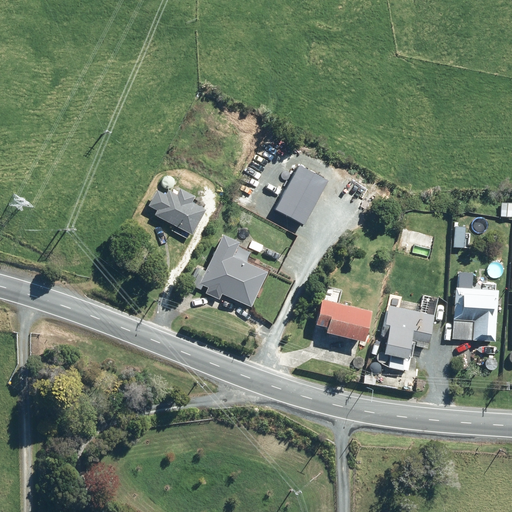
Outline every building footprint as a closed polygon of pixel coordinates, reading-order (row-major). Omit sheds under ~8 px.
[(201,95),(198,100),(203,103),(206,97),(201,95)] [(275,210),(304,225),(327,182),(298,166),(275,210)] [(156,193),(153,200),(160,204),(154,216),(192,235),(205,210),(190,203),(192,197),(177,189),(175,195),(166,190),(163,197),(156,193)] [(501,205),(500,218),(510,219),(511,205),(501,205)] [(196,269),(189,286),(200,291),(202,286),(212,291),(211,293),(219,296),(220,294),(252,308),(267,274),(231,258),(238,243),(221,236),(205,273),(196,269)] [(452,340),(495,342),(498,291),(473,290),(455,289),(452,340)] [(389,369),(403,372),(403,370),(410,341),(428,345),(438,299),(425,296),(421,314),(399,309),(402,298),(391,296),(382,338),(386,339),(387,339),(383,356),(391,358),(389,369)] [(326,329),(325,334),(362,343),(369,312),(321,301),(314,326),(326,329)] [(405,390),(405,392),(416,392),(417,373),(407,372),(407,381),(401,381),(401,389),(405,390)] [(364,376),(363,384),(375,386),(376,378),(364,376)]
